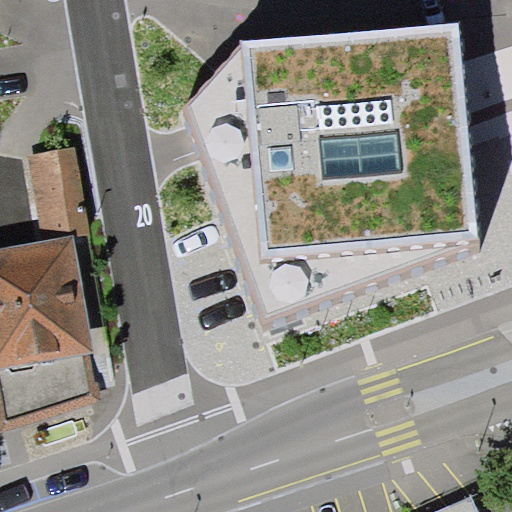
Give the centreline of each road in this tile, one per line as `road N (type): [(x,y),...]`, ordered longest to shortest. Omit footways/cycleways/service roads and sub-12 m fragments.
road 1 (residential): [(96,0),(165,400),(192,487)]
road 2 (secondary): [(511,370),(192,487)]
